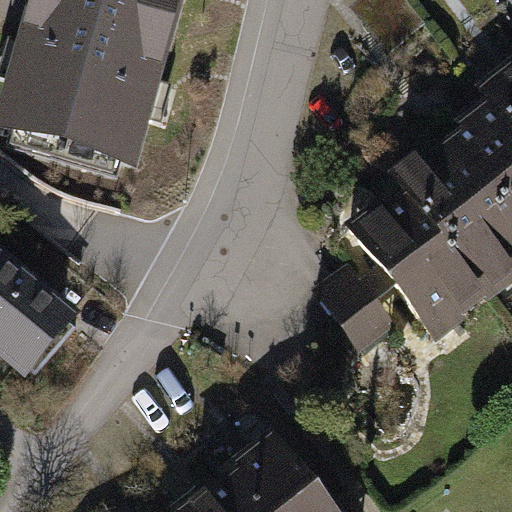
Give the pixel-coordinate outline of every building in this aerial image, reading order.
[(133,163),(179,0),(36,0),(1,127),(133,163)] [(427,28),(405,0),(367,0),(352,13),(391,57),(427,28)] [(511,74),(481,99),(491,111),(397,184),(409,200),(355,241),(428,335),(511,270),(511,74)] [(0,263),(0,353),(31,380),(76,327),(0,263)] [(348,268),(314,295),(364,360),(398,332),(348,268)] [(330,511),(277,440),(237,470),(242,476),(219,493),(215,487),(181,511),(330,511)]
